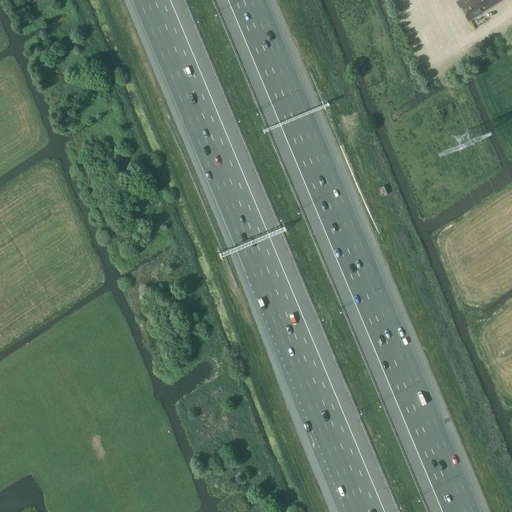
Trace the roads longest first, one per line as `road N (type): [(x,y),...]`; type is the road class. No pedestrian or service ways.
road 1 (motorway): [(461,511),(247,0)]
road 2 (motorway): [(151,0),(364,511)]
